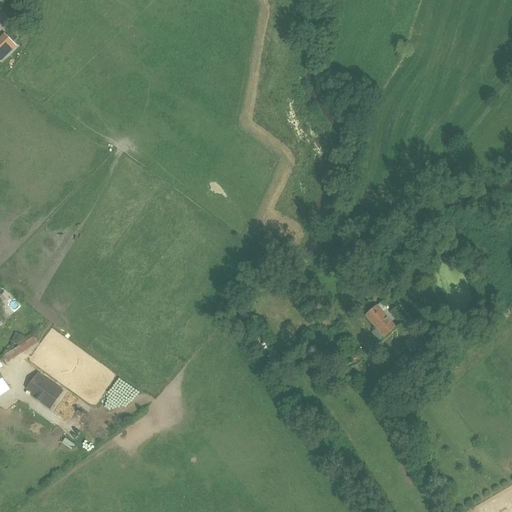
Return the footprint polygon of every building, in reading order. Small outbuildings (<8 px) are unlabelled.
[(0,62),(16,47),(4,35),(0,39),(0,62)] [(406,312),(399,304),(390,312),(399,324),(404,320),(406,324),(410,321),(407,318),(403,314),(406,312)] [(384,337),(395,327),(376,305),(365,315),(384,337)] [(17,345),(21,336),(13,333),(9,341),(17,345)] [(412,352),(426,340),(419,333),(415,337),(413,334),(404,342),(412,352)] [(38,342),(33,335),(2,355),(6,361),(38,342)] [(404,354),(400,359),(392,366),(400,374),(401,376),(414,364),(404,354)] [(63,391),(43,377),(30,395),(50,410),(63,391)] [(3,378),(0,379),(0,392),(9,386),(3,378)]
